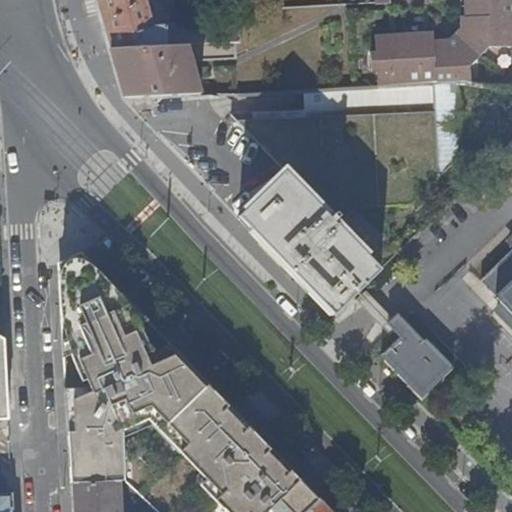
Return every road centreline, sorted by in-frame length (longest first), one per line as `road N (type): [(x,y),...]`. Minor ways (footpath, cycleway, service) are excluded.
road 1 (tertiary): [(472,511),(13,35)]
road 2 (tertiary): [(27,132),(387,511)]
road 3 (residential): [(27,132),(41,511)]
